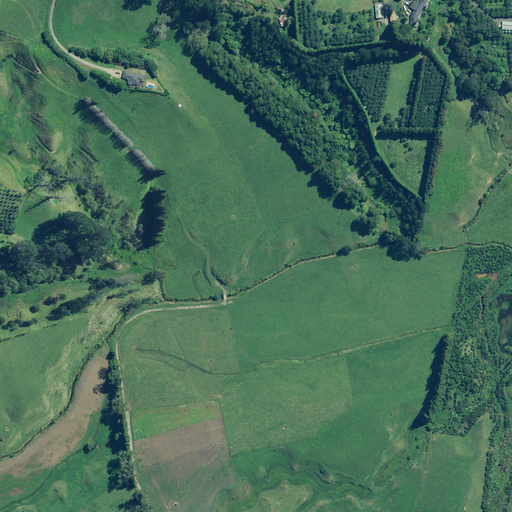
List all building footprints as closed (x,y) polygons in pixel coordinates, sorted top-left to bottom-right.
[(418,17),(427,2),(424,0),(419,0),(418,3),(413,0),(409,7),(414,10),(411,14),(410,24),(416,25),(418,17)] [(376,18),(384,17),(382,5),(375,5),(376,18)] [(287,22),(287,21),(285,15),(280,16),(280,17),(279,18),(281,26),(284,26),(283,23),(286,23),(287,22)] [(511,30),(511,22),(502,21),(502,29),(511,30)] [(128,81),(128,82),(128,83),(128,84),(129,84),(129,85),(130,85),(131,85),(132,85),(132,84),(133,84),(138,85),(140,84),(140,81),(144,82),(146,74),(142,73),(141,75),(131,73),(131,72),(124,70),(123,78),(126,79),(127,79),(128,81)]
